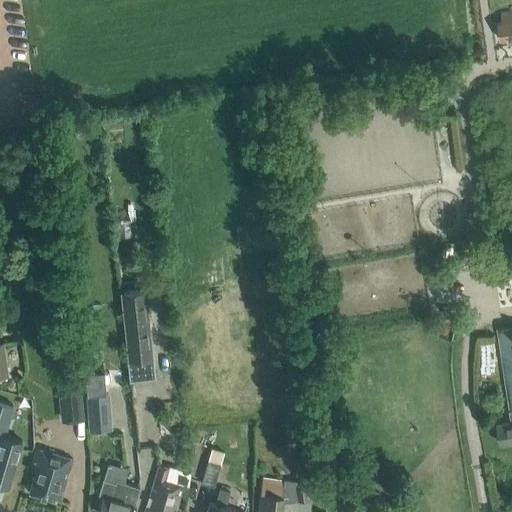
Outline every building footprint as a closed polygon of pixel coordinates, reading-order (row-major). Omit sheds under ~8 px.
[(511,11),(501,13),(503,21),(498,21),(500,39),(507,38),(508,44),(511,43),(511,11)] [(455,84),(454,71),(430,74),(432,87),(455,84)] [(119,237),(130,236),(128,220),(117,221),(119,237)] [(127,359),(151,357),(144,291),(120,293),(127,359)] [(50,302),(48,296),(42,292),(36,294),(33,300),(35,306),(40,309),(47,307),(50,302)] [(511,327),(500,330),(511,413),(511,420),(497,423),(499,441),(511,439),(511,327)] [(84,347),(94,346),(92,332),(83,333),(84,347)] [(0,377),(9,376),(4,342),(0,342),(0,377)] [(112,430),(110,393),(104,394),(102,377),(85,378),(88,431),(112,430)] [(63,419),(79,417),(75,386),(60,388),(63,419)] [(490,403),(499,401),(498,394),(489,396),(490,403)] [(0,429),(6,432),(14,405),(0,400),(0,429)] [(0,483),(8,486),(22,440),(0,433),(0,483)] [(35,471),(29,492),(55,500),(55,499),(60,500),(72,458),(36,448),(30,469),(35,471)] [(211,448),(207,461),(211,462),(219,464),(223,452),(211,448)] [(213,486),(220,465),(211,462),(207,461),(201,482),(213,486)] [(174,511),(183,485),(165,479),(169,467),(160,464),(144,511),(174,511)] [(281,511),(283,502),(287,481),(265,477),(259,511),(281,511)] [(133,505),(138,487),(117,481),(116,483),(106,480),(101,495),(104,497),(100,511),(104,511),(131,511),(134,505),(133,505)] [(305,487),(296,488),(298,500),(307,499),(305,487)] [(234,511),(235,509),(225,506),(229,491),(220,488),(216,503),(210,502),(207,511),(234,511)] [(352,511),(353,500),(344,500),(345,495),(327,494),(327,511),(352,511)] [(404,511),(403,502),(381,505),(382,511),(404,511)]
